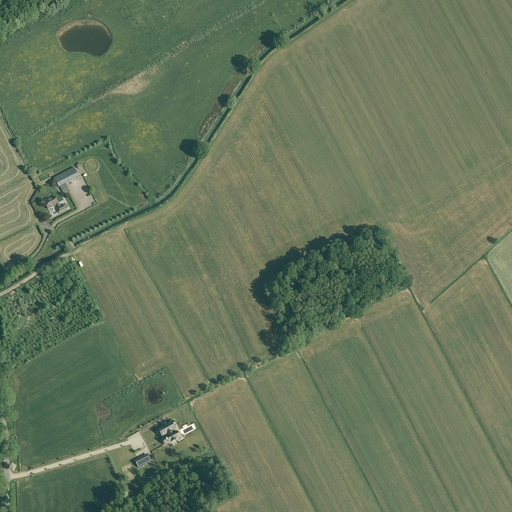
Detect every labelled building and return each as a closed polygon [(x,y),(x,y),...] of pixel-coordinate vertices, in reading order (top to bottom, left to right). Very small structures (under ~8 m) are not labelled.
[(62,186),(65,184),(79,177),(75,168),(55,178),(59,187),(62,186)] [(67,187),(61,189),(64,195),(69,192),(67,187)] [(64,205),(61,207),(55,196),(45,202),(49,209),(57,205),(58,208),(57,208),(59,213),(67,209),(66,208),(64,205)] [(163,427),(159,429),(163,436),(167,434),(168,436),(164,438),(164,439),(165,438),(166,440),(167,441),(168,443),(171,442),(176,440),(176,439),(179,437),(176,432),(173,434),(172,432),(177,429),(175,426),(175,425),(174,425),(173,422),(168,424),(167,424),(163,426),(163,427)] [(142,458),(135,461),(139,468),(145,464),(142,458)]
